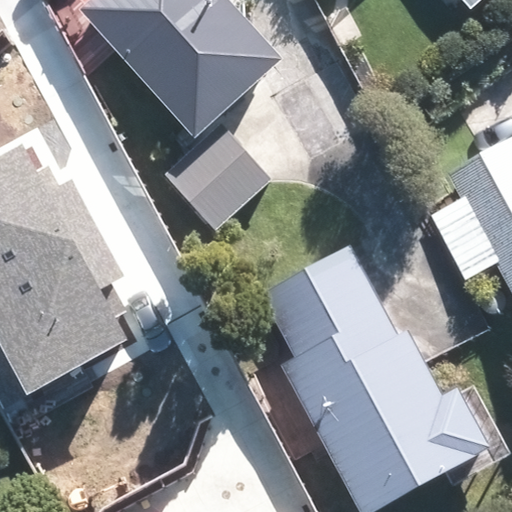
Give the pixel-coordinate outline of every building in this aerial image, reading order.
[(88,0),(75,12),(188,135),(265,64),(205,0),(88,0)] [(451,0),(463,14),(479,0),(451,0)] [(0,73),(0,304),(118,232),(72,157),(15,65),(0,73)] [(222,128),(165,180),(214,233),(271,181),(222,128)] [(511,167),(506,156),(449,183),(511,311),(511,167)] [(345,258),(255,305),(361,508),(486,444),(464,402),(437,415),(400,343),(391,347),(345,258)]
